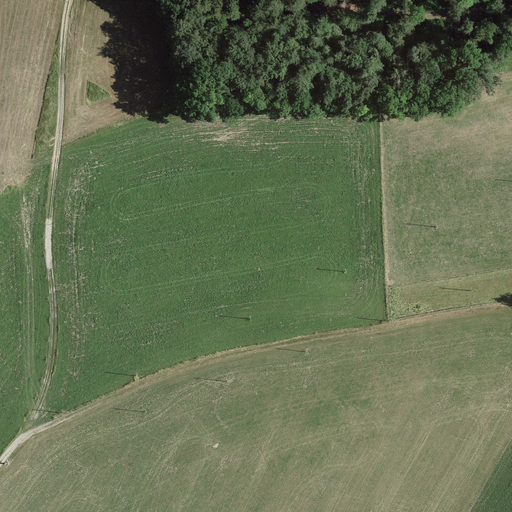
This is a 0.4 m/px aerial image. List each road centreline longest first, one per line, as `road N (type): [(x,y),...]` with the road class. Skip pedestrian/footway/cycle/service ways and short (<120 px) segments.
road 1 (track): [(22,437),(205,359),(488,307),(511,311)]
road 2 (track): [(70,0),(49,227),(51,365),(22,437)]
